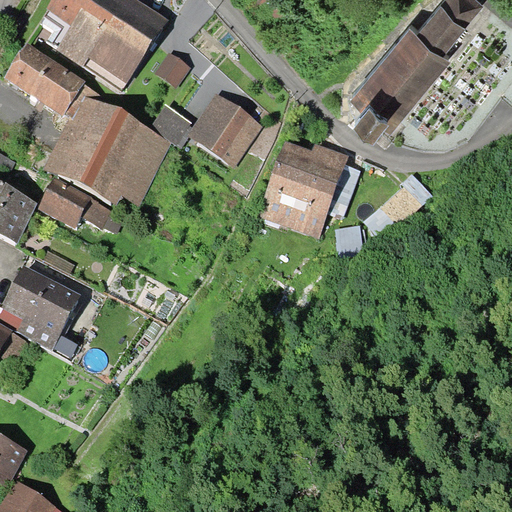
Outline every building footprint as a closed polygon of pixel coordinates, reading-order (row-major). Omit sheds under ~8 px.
[(48,0),(42,10),(69,29),(73,31),(94,0),(48,0)] [(115,2),(111,0),(94,0),(73,31),(87,42),(115,2)] [(236,0),(244,9),(254,0),(236,0)] [(450,56),(488,10),(476,0),(455,0),(437,22),(430,16),(357,103),(368,112),(358,124),(373,137),(376,133),(380,136),(386,128),(396,136),(457,63),(450,56)] [(133,15),(115,2),(87,42),(71,65),(109,92),(153,29),(133,15)] [(42,10),(32,23),(44,32),(37,42),(53,53),(69,29),(42,10)] [(53,53),(71,65),(87,42),(73,31),(69,29),(53,53)] [(63,116),(75,96),(81,87),(27,50),(10,79),(34,96),(63,116)] [(174,72),(158,60),(146,76),(162,88),(174,72)] [(75,96),(90,105),(95,104),(98,98),(81,87),(75,96)] [(222,160),(250,120),(219,100),(192,139),(222,160)] [(90,105),(51,178),(102,207),(109,193),(143,131),(95,104),(90,105)] [(143,131),(109,193),(129,204),(163,142),(143,131)] [(311,163),(282,153),(267,199),(297,209),(311,163)] [(297,209),(267,199),(261,220),(318,238),(326,215),(340,171),(325,167),(311,163),(297,209)] [(326,215),(339,219),(353,175),(340,171),(326,215)] [(76,231),(91,203),(46,180),(40,193),(32,208),(76,231)] [(0,239),(8,244),(28,206),(0,190),(0,239)] [(62,340),(63,336),(81,304),(26,274),(17,291),(6,310),(41,329),(62,340)] [(83,347),(63,336),(62,340),(41,329),(33,343),(73,365),(83,347)] [(0,353),(9,337),(0,332),(0,353)] [(9,337),(0,353),(0,386),(23,345),(9,337)] [(22,453),(0,440),(0,485),(3,488),(22,453)] [(0,511),(60,511),(11,482),(0,500),(0,511)]
